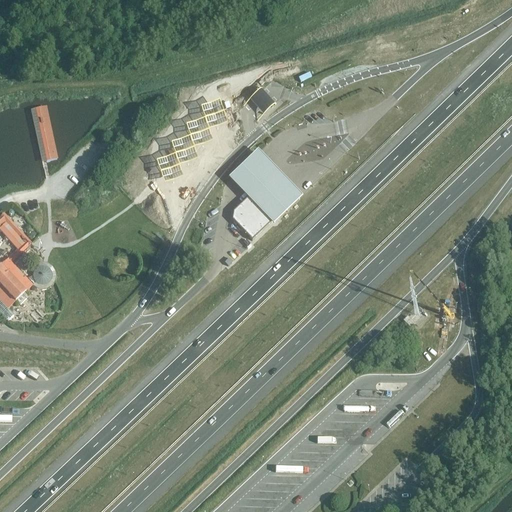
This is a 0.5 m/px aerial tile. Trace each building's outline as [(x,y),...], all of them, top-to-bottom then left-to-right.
[(174,159),(155,165),(163,188),(183,181),(179,170),(197,164),(193,152),(213,145),(210,134),(228,128),(219,104),(199,111),(203,123),(184,129),(188,141),(170,147),(174,159)] [(35,111),(46,162),(57,160),(55,149),(46,108),(35,111)] [(228,179),(273,225),(301,198),(257,151),(228,179)] [(249,198),(233,212),(248,228),(264,214),(249,198)] [(0,314),(8,322),(14,317),(8,310),(14,304),(15,303),(16,302),(20,306),(27,298),(24,295),(32,287),(35,284),(38,286),(42,287),(46,286),(49,284),(51,281),(52,278),(51,274),(49,270),(46,268),(42,268),(39,268),(36,270),(33,273),(33,277),(32,278),(27,279),(27,280),(11,264),(15,260),(32,245),(4,215),(0,218),(0,232),(17,251),(8,260),(0,266),(0,314)] [(408,318),(404,322),(411,329),(415,325),(408,318)] [(377,440),(388,429),(385,425),(373,436),(377,440)]
